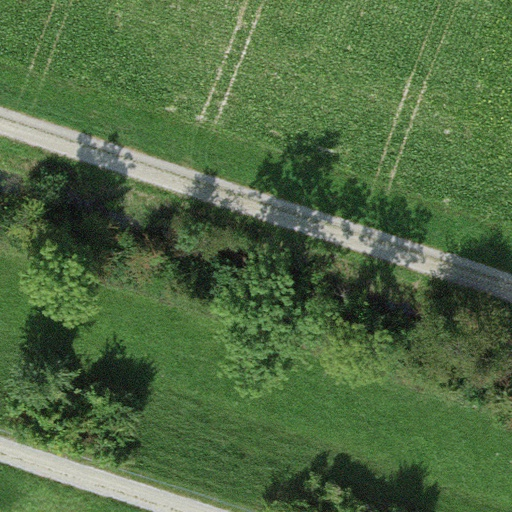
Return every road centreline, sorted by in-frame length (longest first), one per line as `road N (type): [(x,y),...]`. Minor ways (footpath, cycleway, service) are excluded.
road 1 (track): [(0,123),(511,293)]
road 2 (track): [(0,451),(186,511)]
